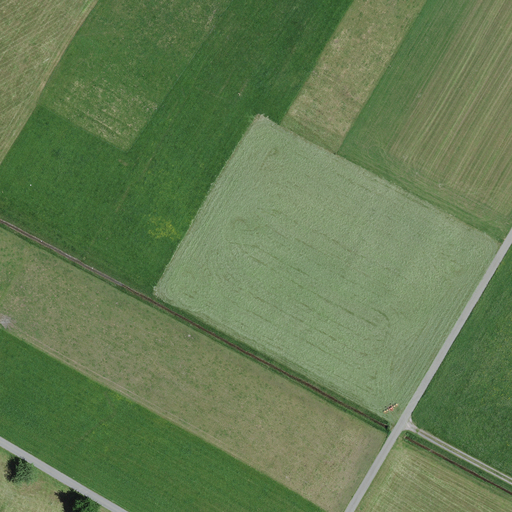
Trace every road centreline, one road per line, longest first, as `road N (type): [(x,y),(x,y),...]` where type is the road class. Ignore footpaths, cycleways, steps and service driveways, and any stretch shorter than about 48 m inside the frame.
road 1 (track): [(349,511),(511,236)]
road 2 (track): [(117,511),(0,442)]
road 3 (track): [(402,423),(511,481)]
